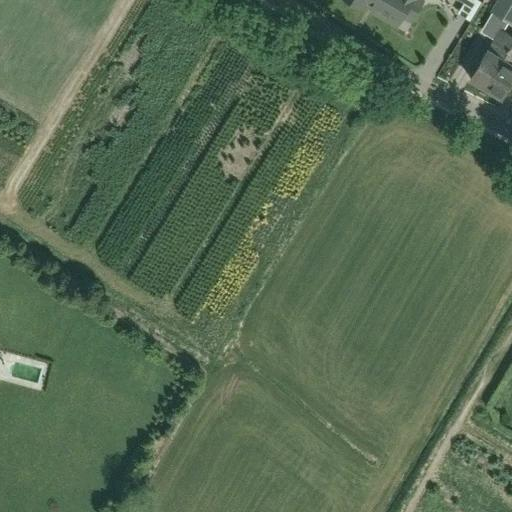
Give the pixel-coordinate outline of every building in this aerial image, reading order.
[(343,0),(348,3),(352,1),(365,9),(367,6),(370,0),(343,0)] [(370,0),(367,6),(375,11),(374,13),(396,26),(402,17),(410,21),(422,2),(418,0),(370,0)] [(511,25),(511,0),(496,0),(489,12),(511,25)] [(487,90),(511,46),(511,36),(500,30),(488,51),(487,50),(470,80),(487,90)] [(502,99),(506,92),(511,95),(511,93),(511,46),(487,90),(502,99)]
